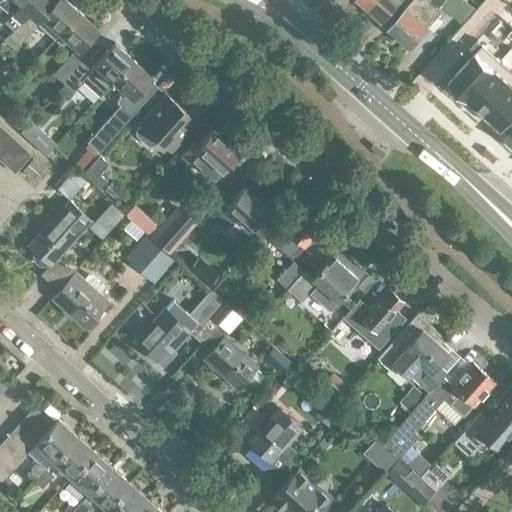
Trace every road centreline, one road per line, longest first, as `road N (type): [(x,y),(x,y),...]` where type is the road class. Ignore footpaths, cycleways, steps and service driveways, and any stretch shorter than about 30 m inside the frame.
road 1 (residential): [(511,337),(132,0)]
road 2 (residential): [(224,511),(0,310)]
road 3 (tertiary): [(467,181),(316,47)]
